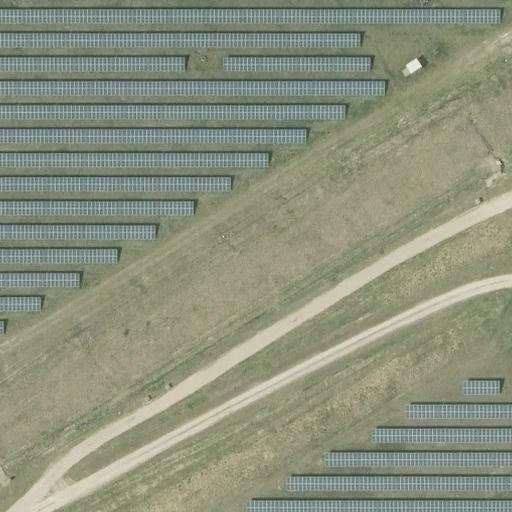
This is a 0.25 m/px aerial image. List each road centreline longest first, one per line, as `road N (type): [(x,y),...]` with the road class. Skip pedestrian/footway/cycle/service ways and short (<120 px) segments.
road 1 (track): [(511,202),(438,232),(80,452),(22,511)]
road 2 (track): [(511,288),(446,305),(43,511)]
